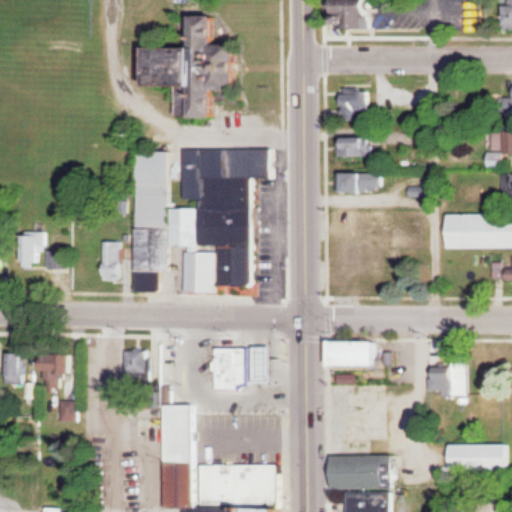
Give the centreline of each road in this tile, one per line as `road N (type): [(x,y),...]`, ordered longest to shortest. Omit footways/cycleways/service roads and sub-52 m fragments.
road 1 (secondary): [(309,511),(304,0)]
road 2 (residential): [(309,313),(0,307)]
road 3 (residential): [(305,59),(511,56)]
road 4 (residential): [(511,313),(309,313)]
